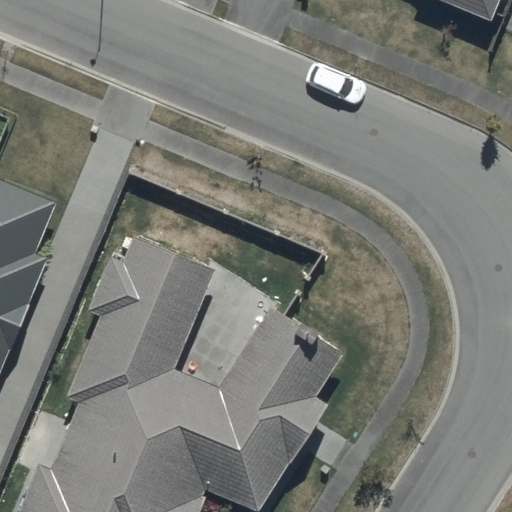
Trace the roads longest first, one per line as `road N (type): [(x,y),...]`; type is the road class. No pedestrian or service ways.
road 1 (residential): [(49,0),(450,171),(500,218),(511,249)]
road 2 (residential): [(511,356),(500,402),(436,511)]
